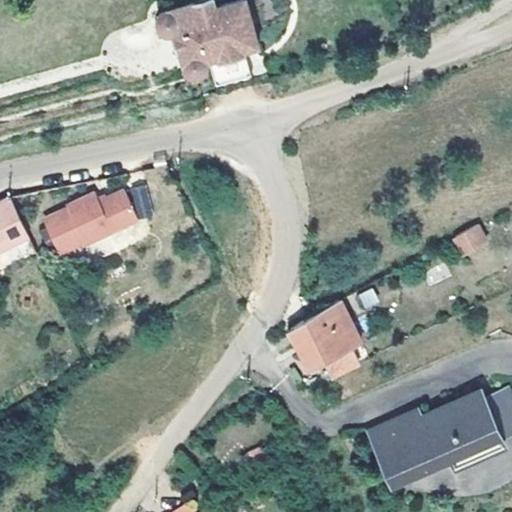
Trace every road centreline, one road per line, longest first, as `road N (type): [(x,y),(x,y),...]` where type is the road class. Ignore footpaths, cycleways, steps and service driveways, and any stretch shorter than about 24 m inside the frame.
road 1 (unclassified): [(232,117),(356,90),(511,35)]
road 2 (residential): [(0,171),(232,117)]
